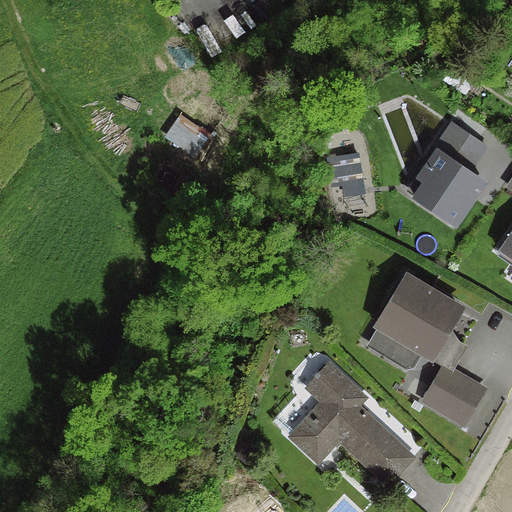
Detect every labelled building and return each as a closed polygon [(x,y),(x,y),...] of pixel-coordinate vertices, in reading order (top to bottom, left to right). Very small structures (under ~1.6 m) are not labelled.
[(459,225),(488,183),(441,151),(412,193),(459,225)] [(337,157),(343,195),(361,192),(355,154),(337,157)] [(511,226),(496,249),(511,260),(511,226)] [(342,254),(333,249),(329,256),(337,261),(342,254)] [(399,338),(390,354),(391,359),(404,367),(409,365),(419,350),(437,361),(435,364),(448,372),(455,360),(445,354),(453,339),(451,338),(445,329),(457,309),(405,278),(377,325),(399,338)] [(305,388),(320,401),(287,437),(307,454),(327,432),(385,485),(410,457),(335,387),(342,380),(326,365),(318,374),(314,371),(310,376),(313,379),(305,388)]
